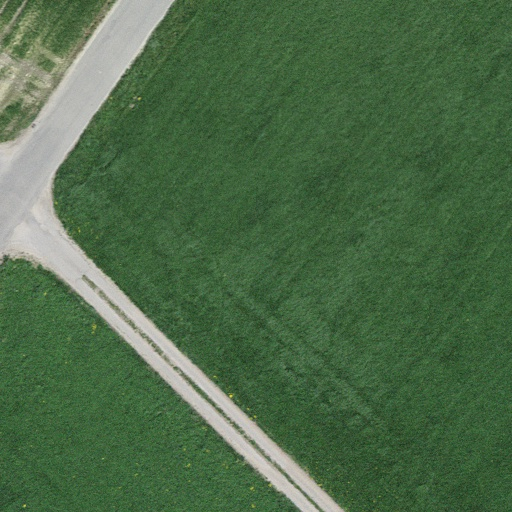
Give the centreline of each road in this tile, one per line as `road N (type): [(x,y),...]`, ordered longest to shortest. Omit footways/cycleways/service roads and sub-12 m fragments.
road 1 (track): [(315,511),(6,206)]
road 2 (unclassified): [(151,0),(6,206)]
